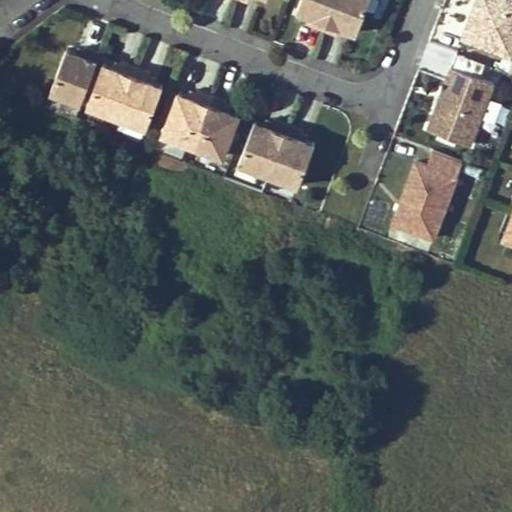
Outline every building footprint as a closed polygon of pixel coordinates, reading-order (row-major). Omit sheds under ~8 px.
[(310,23),(338,33),(341,26),(357,31),(368,0),(299,0),(297,9),(313,15),(310,23)] [(511,0),(477,0),(463,36),(511,53),(511,0)] [(43,45),(39,63),(56,67),(61,50),(43,45)] [(79,103),(98,54),(83,48),(80,56),(64,50),(49,91),(79,103)] [(145,128),(161,87),(145,80),(148,73),(119,62),(116,70),(100,64),(85,105),(145,128)] [(497,81),(453,66),(429,128),(474,144),(497,81)] [(222,156),(237,115),(221,109),(224,101),(196,91),(193,98),(177,93),(162,134),(222,156)] [(298,138),(301,131),(273,119),(270,127),(254,121),(238,163),(298,185),(314,144),(298,138)] [(433,166),(420,161),(397,223),(438,238),(465,163),(438,153),(433,166)]
